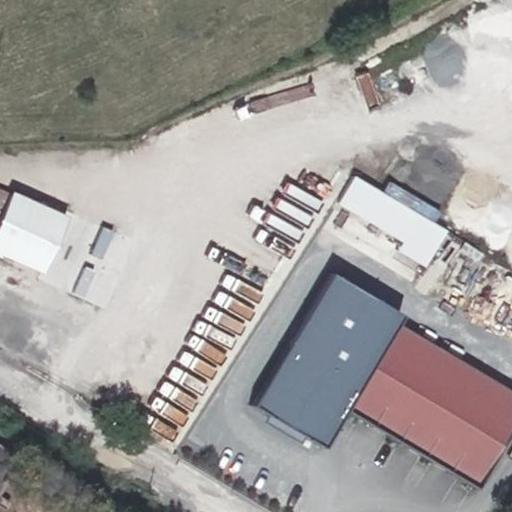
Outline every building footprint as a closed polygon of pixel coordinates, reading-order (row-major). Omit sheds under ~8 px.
[(440,215),(460,177),(406,148),(385,186),(440,215)] [(354,173),(338,201),(403,238),(398,248),(427,264),(449,227),(354,173)] [(0,254),(40,272),(64,217),(8,192),(4,203),(0,211),(0,254)] [(389,308),(317,266),(240,399),(312,441),(332,406),(383,319),(389,308)] [(511,421),(511,394),(383,319),(332,406),(472,488),(511,421)] [(0,480),(6,484),(13,471),(8,468),(15,456),(0,446),(0,480)]
